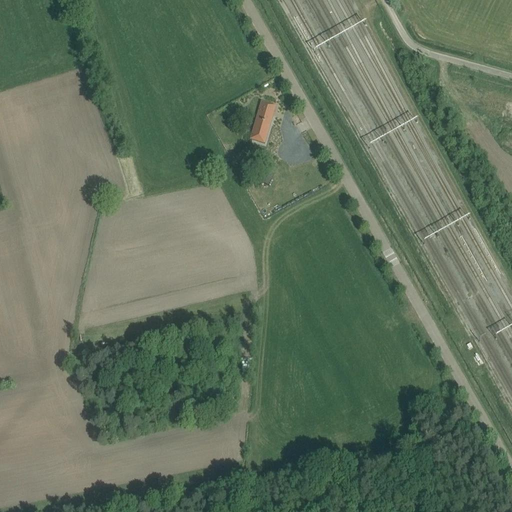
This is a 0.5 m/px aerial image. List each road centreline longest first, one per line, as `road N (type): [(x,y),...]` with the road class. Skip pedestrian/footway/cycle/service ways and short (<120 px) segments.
road 1 (unclassified): [(511,469),(245,0)]
road 2 (unclassified): [(511,78),(428,54),(411,42),(387,0)]
